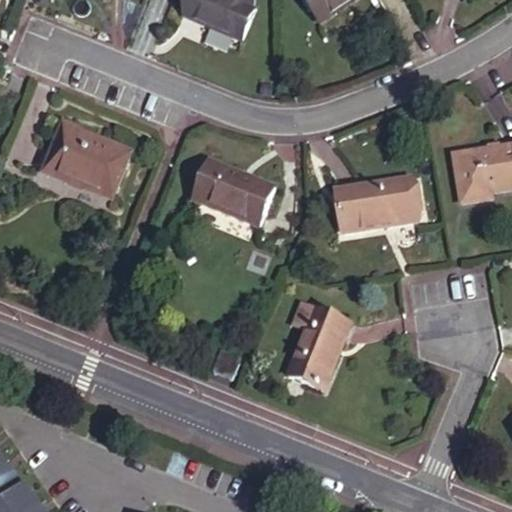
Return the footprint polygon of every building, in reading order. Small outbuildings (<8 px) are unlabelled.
[(0,0),(0,8),(8,11),(11,0),(0,0)] [(266,8),(248,0),(206,0),(200,16),(252,40),(266,8)] [(364,0),(313,0),(329,23),(364,0)] [(134,204),(154,158),(86,130),(66,177),(134,204)] [(511,189),(511,149),(505,151),(468,158),(476,204),(505,199),(504,191),(511,189)] [(273,235),(290,195),(232,171),(215,211),(273,235)] [(423,181),(386,188),(348,194),(355,234),(430,222),(423,181)] [(339,394),(368,328),(319,307),(310,328),(323,334),(304,379),(339,394)] [(235,384),(244,362),(223,353),(214,375),(235,384)] [(0,511),(44,511),(0,455),(0,511)]
